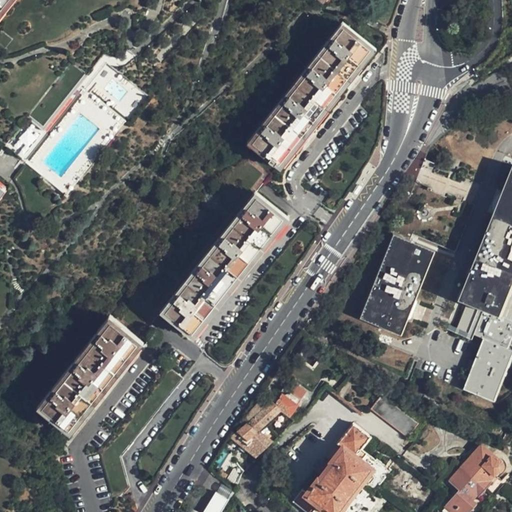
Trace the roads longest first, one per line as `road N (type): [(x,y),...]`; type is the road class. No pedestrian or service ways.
road 1 (tertiary): [(419,64),(411,116),(391,162),(158,511)]
road 2 (tertiary): [(419,64),(452,66),(484,50),(492,0)]
